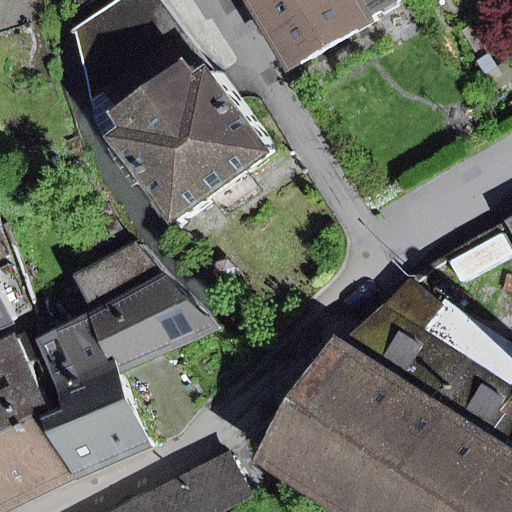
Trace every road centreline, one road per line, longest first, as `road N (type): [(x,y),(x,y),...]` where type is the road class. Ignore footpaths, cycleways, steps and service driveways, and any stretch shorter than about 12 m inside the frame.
road 1 (residential): [(59,511),(200,442),(382,236)]
road 2 (residential): [(236,0),(382,236)]
road 3 (residential): [(382,236),(511,164)]
